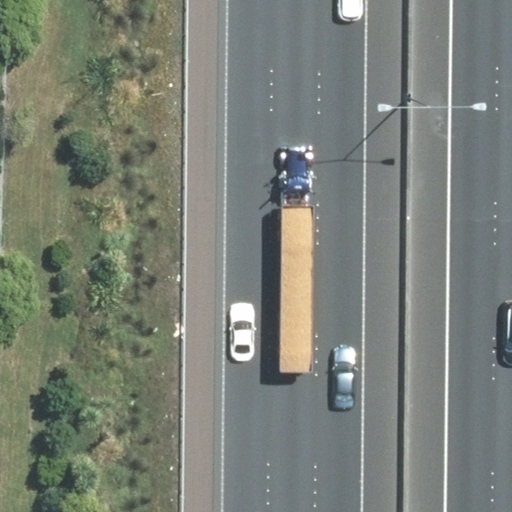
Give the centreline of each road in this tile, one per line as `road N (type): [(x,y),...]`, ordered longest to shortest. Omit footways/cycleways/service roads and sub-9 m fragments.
road 1 (motorway): [(270,511),(279,0)]
road 2 (motorway): [(511,215),(505,511)]
